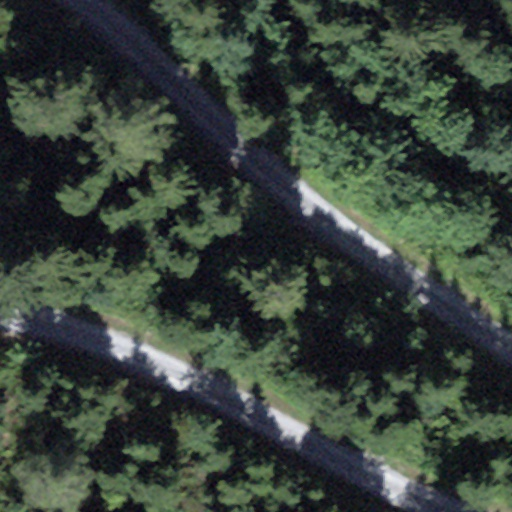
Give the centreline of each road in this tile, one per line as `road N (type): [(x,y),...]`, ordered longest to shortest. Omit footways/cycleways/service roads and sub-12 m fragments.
road 1 (track): [(102,0),(236,127),(511,352)]
road 2 (track): [(482,511),(406,489),(48,318),(0,316)]
